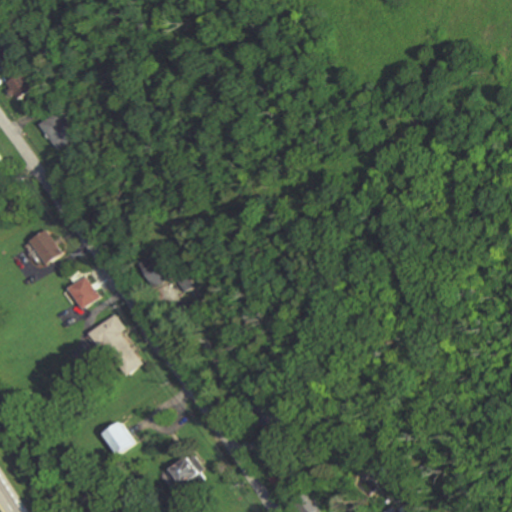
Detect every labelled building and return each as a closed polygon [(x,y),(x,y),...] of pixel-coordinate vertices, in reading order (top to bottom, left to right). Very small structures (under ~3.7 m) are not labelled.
[(0,68),(13,60),(0,40),(0,68)] [(34,91),(28,72),(7,80),(13,98),(34,91)] [(75,138),(59,114),(43,125),(59,149),(75,138)] [(31,240),(47,263),(64,252),(48,229),(31,240)] [(69,286),(80,308),(99,300),(89,277),(69,286)] [(121,332),(126,328),(115,314),(92,331),(126,377),(144,363),(121,332)] [(265,424),(281,414),(272,398),(255,408),(265,424)] [(136,443),(122,421),(104,432),(118,454),(136,443)] [(207,472),(195,453),(172,468),(184,487),(207,472)] [(319,511),(316,501),(303,506),(305,511),(319,511)]
